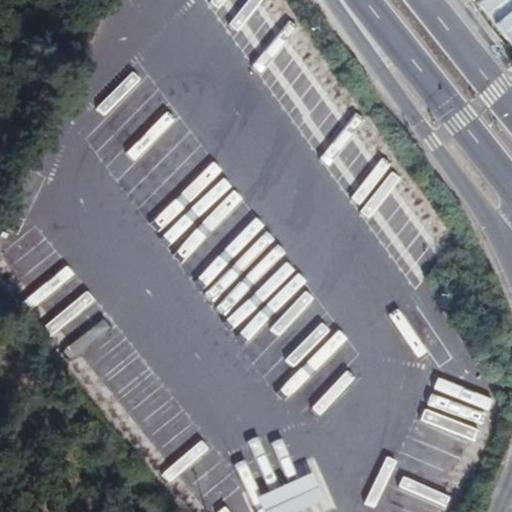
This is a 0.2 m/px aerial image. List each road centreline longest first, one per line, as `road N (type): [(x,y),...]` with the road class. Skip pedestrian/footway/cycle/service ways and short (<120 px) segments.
road 1 (primary): [(354,0),(358,42),(511,260)]
road 2 (primary): [(360,0),(509,191)]
road 3 (primary): [(511,120),(415,0)]
